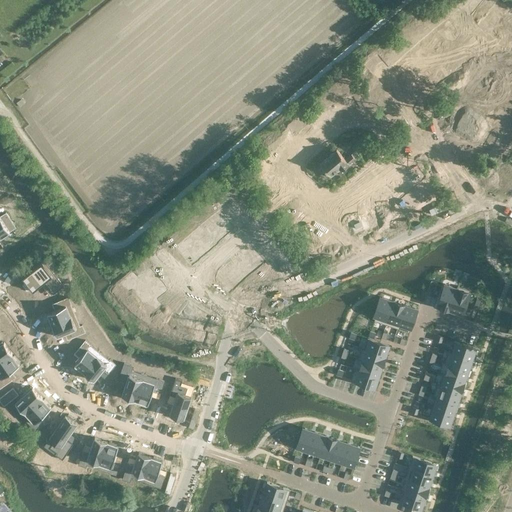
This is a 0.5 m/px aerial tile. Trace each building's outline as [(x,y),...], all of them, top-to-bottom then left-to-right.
[(497,4),(485,20),(494,27),(506,11),(497,4)] [(431,8),(426,12),(429,16),(434,11),(431,8)] [(511,14),(506,11),(494,27),(503,33),(511,21),(511,14)] [(422,20),(417,25),(420,28),(425,24),(422,20)] [(511,21),(503,33),(511,40),(511,39),(511,21)] [(445,23),(436,31),(449,46),(458,39),(445,23)] [(417,25),(412,29),(415,33),(420,28),(417,25)] [(436,31),(428,38),(441,53),(449,46),(436,31)] [(405,34),(400,39),(403,42),(408,38),(405,34)] [(428,38),(420,45),(433,60),(441,53),(428,38)] [(400,39),(395,43),(398,47),(403,42),(400,39)] [(420,45),(412,52),(425,67),(433,60),(420,45)] [(392,46),(387,50),(390,54),(395,49),(392,46)] [(412,52),(403,59),(416,74),(425,67),(412,52)] [(403,59),(395,66),(408,81),(416,74),(403,59)] [(474,79),(453,130),(485,143),(505,91),(474,79)] [(345,81),(341,84),(346,89),(349,86),(345,81)] [(348,99),(332,106),(338,121),(344,119),(343,118),(346,116),(347,118),(353,116),(352,114),(354,113),(352,108),(356,107),(353,99),(349,101),(348,99)] [(316,114),(312,116),(315,123),(319,122),(321,127),(323,126),(324,128),(330,125),(329,124),(332,122),(333,123),(338,121),(332,106),(316,113),(316,114)] [(302,118),(298,121),(303,127),(306,123),(302,118)] [(298,121),(295,125),(299,130),(303,127),(298,121)] [(287,140),(279,156),(293,163),(296,158),(295,157),(296,154),(298,155),(301,149),(299,149),(300,147),(295,144),(297,140),(290,137),(288,141),(287,140)] [(336,149),(320,163),(331,176),(338,170),(341,174),(343,173),(342,171),(349,164),(355,159),(359,156),(355,151),(351,154),(345,159),(336,149)] [(272,172),(270,176),(277,180),(279,176),(284,178),(285,176),(286,177),(289,172),(288,171),(289,168),(290,168),(293,163),(279,156),(271,171),(272,172)] [(399,166),(399,167),(414,184),(423,176),(409,159),(400,167),(399,166)] [(394,171),(390,175),(405,192),(414,184),(399,167),(398,167),(397,166),(393,170),(394,171)] [(382,182),(381,183),(395,200),(405,192),(390,175),(389,175),(390,176),(388,177),(387,176),(381,181),(382,182)] [(437,186),(433,189),(438,194),(441,191),(437,186)] [(277,189),(272,194),(275,197),(281,193),(277,189)] [(304,203),(297,224),(309,228),(316,206),(315,207),(313,206),(314,205),(307,202),(306,204),(304,203)] [(207,204),(202,209),(205,212),(210,208),(207,204)] [(286,204),(281,209),(284,213),(289,208),(286,204)] [(316,206),(309,228),(320,232),(328,210),(327,210),(327,209),(322,207),(321,208),(316,206)] [(202,209),(197,213),(200,217),(205,212),(202,209)] [(328,210),(320,232),(332,236),(339,215),(328,211),(328,210)] [(0,237),(9,231),(6,227),(13,223),(6,212),(0,215),(0,237)] [(220,212),(211,219),(224,235),(233,227),(220,212)] [(191,218),(186,223),(189,226),(194,222),(191,218)] [(211,219),(203,226),(216,242),(224,235),(211,219)] [(186,223),(181,227),(184,231),(189,226),(186,223)] [(203,226),(195,233),(208,249),(216,242),(203,226)] [(172,230),(167,234),(170,238),(175,234),(172,230)] [(195,233),(187,241),(200,256),(208,249),(195,233)] [(187,241),(178,248),(191,263),(200,256),(187,241)] [(249,246),(241,254),(254,269),(262,261),(249,246)] [(34,268),(22,277),(33,291),(44,282),(53,293),(64,285),(40,254),(29,263),(34,268)] [(241,254),(233,261),(246,276),(254,269),(241,254)] [(233,261),(224,268),(237,283),(246,276),(233,261)] [(224,268),(216,275),(229,290),(237,283),(224,268)] [(131,274),(122,283),(127,289),(131,286),(139,295),(156,280),(154,279),(156,278),(151,272),(149,273),(148,271),(136,280),(131,274)] [(156,280),(139,295),(147,303),(143,307),(148,314),(158,305),(153,299),(164,290),(162,288),(163,287),(158,281),(157,282),(156,280)] [(444,283),(437,305),(450,309),(458,285),(457,285),(456,287),(444,283)] [(458,285),(450,309),(462,313),(470,290),(458,285)] [(49,314),(47,315),(50,322),(52,321),(53,323),(52,323),(52,324),(72,316),(72,315),(71,315),(67,305),(72,303),(69,296),(57,301),(60,307),(48,312),(49,314)] [(382,297),(374,320),(386,324),(394,301),(382,297)] [(394,301),(386,324),(398,328),(406,305),(394,301)] [(172,314),(166,325),(173,329),(176,324),(186,330),(198,312),(196,311),(197,309),(190,305),(189,307),(187,305),(179,318),(172,314)] [(406,305),(398,328),(409,332),(417,309),(406,305)] [(198,312),(186,330),(196,337),(193,341),(201,346),(207,335),(201,331),(208,318),(206,317),(207,315),(200,311),(199,313),(198,312)] [(72,316),(52,324),(57,335),(69,330),(72,337),(84,332),(81,325),(76,327),(72,316)] [(82,352),(74,362),(76,364),(75,365),(81,370),(82,368),(83,370),(83,371),(97,354),(96,354),(87,347),(90,343),(84,338),(76,348),(82,352)] [(362,347),(361,348),(385,356),(389,345),(367,338),(364,348),(362,347)] [(448,350),(448,351),(472,359),(476,348),(454,340),(450,351),(448,350)] [(0,361),(12,353),(4,342),(3,342),(2,341),(0,342),(0,361)] [(358,357),(358,358),(381,366),(385,356),(361,348),(358,357)] [(448,351),(444,362),(468,370),(472,359),(448,351)] [(12,353),(0,361),(0,375),(1,377),(0,377),(0,385),(1,387),(12,379),(7,373),(19,365),(18,363),(19,362),(14,355),(13,356),(12,354),(12,353)] [(97,354),(83,371),(93,378),(101,368),(107,372),(115,362),(109,358),(106,361),(97,354)] [(356,358),(353,367),(355,368),(378,376),(381,366),(358,358),(356,358)] [(443,373),(464,381),(468,370),(444,362),(449,364),(445,374),(443,373)] [(355,368),(351,379),(374,387),(378,376),(355,368)] [(123,387),(120,394),(122,394),(122,395),(135,400),(142,378),(129,373),(124,387),(123,387)] [(437,383),(461,391),(464,381),(443,373),(439,384),(437,383)] [(142,378),(135,400),(135,399),(137,400),(137,402),(145,404),(146,403),(148,404),(153,390),(160,392),(164,380),(156,377),(154,383),(143,379),(143,378),(142,378)] [(176,394),(170,414),(175,416),(174,418),(181,420),(181,418),(183,418),(191,395),(186,393),(188,386),(181,383),(182,381),(175,379),(170,392),(176,394)] [(437,383),(433,394),(457,402),(461,391),(437,383)] [(26,392),(15,402),(25,412),(42,397),(32,387),(30,386),(25,391),(26,392)] [(13,387),(0,397),(0,400),(3,405),(18,394),(13,387)] [(435,396),(432,406),(453,413),(457,402),(433,394),(433,395),(435,396)] [(42,397),(25,412),(25,413),(26,412),(34,422),(30,425),(36,431),(45,423),(40,417),(51,407),(49,405),(50,404),(44,398),(43,399),(42,397)] [(432,406),(428,417),(449,424),(453,413),(432,406)] [(65,414),(49,438),(53,441),(49,447),(56,452),(54,454),(62,459),(73,443),(66,438),(77,423),(72,419),(73,418),(68,414),(67,415),(65,414)] [(304,428),(298,447),(301,448),(302,448),(310,451),(316,432),(308,429),(307,428),(304,428)] [(316,432),(310,451),(314,452),(315,453),(321,454),(327,435),(322,434),(320,433),(316,432)] [(327,435),(321,454),(331,458),(338,439),(327,435)] [(83,450),(79,462),(86,465),(87,460),(99,464),(106,442),(94,438),(89,452),(83,450)] [(338,439),(331,458),(342,462),(349,443),(338,439)] [(106,442),(99,464),(110,467),(109,472),(116,475),(120,463),(113,460),(118,447),(116,446),(117,445),(108,442),(108,443),(107,443),(107,442),(106,442)] [(349,443),(342,462),(353,465),(360,446),(349,443)] [(128,464),(124,476),(131,478),(133,473),(144,477),(151,457),(139,453),(135,466),(128,464)] [(412,456),(409,467),(432,475),(436,464),(412,456)] [(151,457),(144,477),(145,477),(156,480),(154,485),(161,488),(165,475),(159,473),(163,461),(160,461),(161,459),(154,457),(153,458),(151,458),(151,457)] [(409,467),(405,478),(428,486),(432,475),(409,467)] [(405,478),(401,489),(425,497),(428,486),(405,478)] [(267,482),(263,493),(286,501),(290,490),(267,482)] [(403,490),(400,501),(421,508),(425,497),(401,489),(403,490)] [(263,493),(259,504),(283,511),(286,501),(263,493)]
